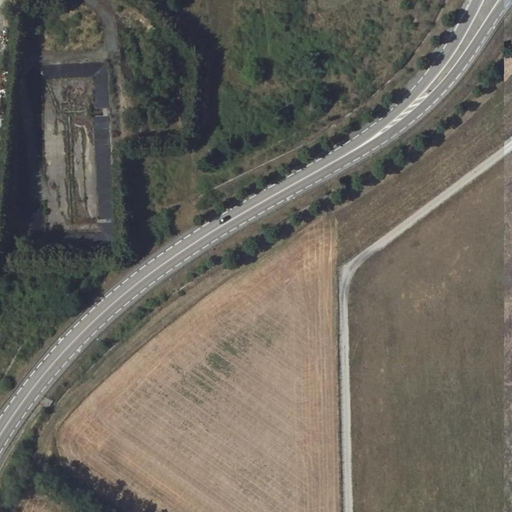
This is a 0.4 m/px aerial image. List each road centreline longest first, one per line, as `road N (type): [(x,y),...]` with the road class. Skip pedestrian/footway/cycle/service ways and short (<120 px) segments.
road 1 (primary): [(355,149),(139,281),(61,353),(0,434)]
road 2 (primary): [(355,149),(439,91),(505,0)]
road 3 (primary): [(477,0),(423,83),(355,149)]
